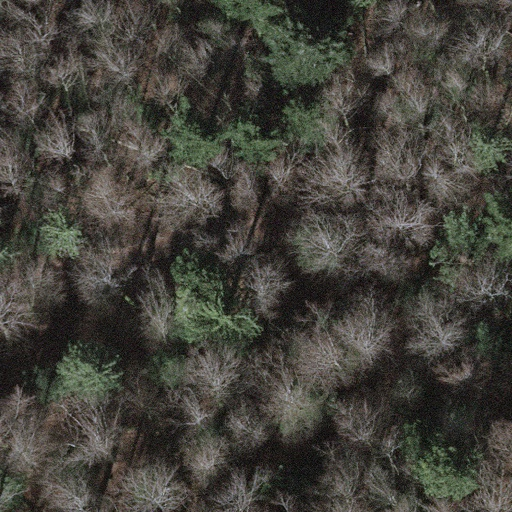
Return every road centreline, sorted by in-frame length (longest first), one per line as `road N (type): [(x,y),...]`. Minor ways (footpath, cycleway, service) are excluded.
road 1 (track): [(0,304),(511,188)]
road 2 (track): [(511,436),(362,511)]
